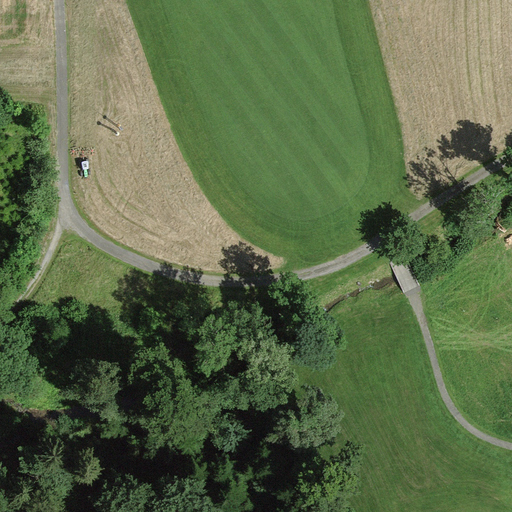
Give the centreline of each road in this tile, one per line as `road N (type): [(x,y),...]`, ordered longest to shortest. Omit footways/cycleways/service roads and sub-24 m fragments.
road 1 (track): [(70,217),(119,263),(224,282),(265,280),(351,258),(511,157)]
road 2 (track): [(0,326),(36,286),(70,217),(64,0)]
